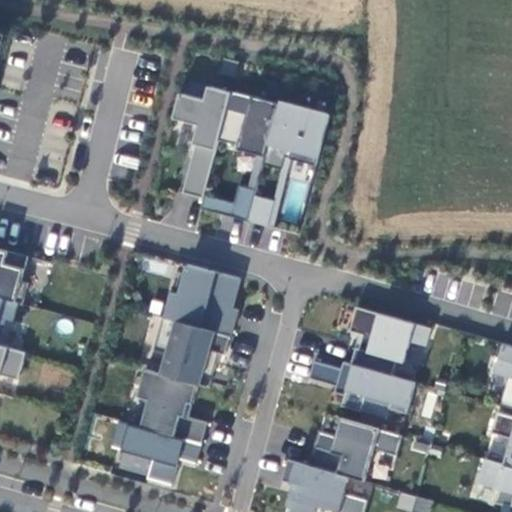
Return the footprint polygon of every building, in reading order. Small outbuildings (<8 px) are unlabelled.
[(193,157),(184,192),(204,198),(205,195),(220,139),(228,108),(232,92),(210,85),(206,100),(181,93),(174,118),(199,125),(190,156),(193,157)] [(266,156),(280,102),(253,95),(248,113),(228,108),(220,139),(240,145),(239,149),(266,156)] [(330,115),(281,101),(280,102),(266,156),(264,163),(283,169),(286,156),(317,164),(330,115)] [(257,189),(240,185),(235,203),(205,195),(204,198),(202,208),(249,221),(255,196),(257,189)] [(275,201),(255,196),(249,221),(268,226),(275,201)] [(29,255),(0,246),(0,296),(18,302),(23,304),(30,282),(22,281),(29,255)] [(174,293),(168,317),(231,335),(238,310),(222,305),(225,296),(235,299),(241,278),(189,264),(181,294),(174,293)] [(18,302),(0,296),(0,340),(6,318),(13,321),(18,302)] [(432,328),(380,313),(368,350),(357,347),(352,363),(388,373),(393,358),(405,361),(411,341),(427,346),(432,328)] [(168,317),(165,316),(155,350),(168,354),(162,373),(210,387),(220,353),(226,354),(231,335),(168,317)] [(511,345),(503,343),(495,372),(511,377),(511,345)] [(0,373),(19,380),(27,352),(0,344),(0,373)] [(352,363),(345,361),(343,368),(316,361),(310,378),(341,387),(344,378),(350,379),(342,404),(362,411),(368,395),(391,403),(390,407),(408,412),(416,382),(388,373),(352,363)] [(162,373),(147,369),(140,396),(144,397),(137,423),(203,442),(208,421),(186,415),(190,402),(194,403),(199,384),(162,373)] [(511,414),(498,411),(492,432),(511,437),(511,438),(505,464),(511,466),(511,414)] [(325,413),(319,431),(333,435),(339,418),(325,413)] [(404,435),(343,418),(333,450),(316,446),(311,464),(349,476),(366,481),(375,449),(398,455),(404,435)] [(137,423),(121,419),(113,446),(154,458),(149,477),(173,484),(179,464),(172,461),(174,457),(197,463),(203,442),(137,423)] [(349,476),(289,458),(283,480),(300,485),(297,493),(294,492),(288,511),(315,511),(318,502),(339,508),(337,511),(365,511),(369,499),(345,492),(349,476)] [(511,511),(511,466),(505,464),(486,458),(478,482),(500,488),(496,502),(504,504),(502,511),(511,511)] [(396,507),(416,511),(428,511),(432,500),(400,491),(396,507)]
